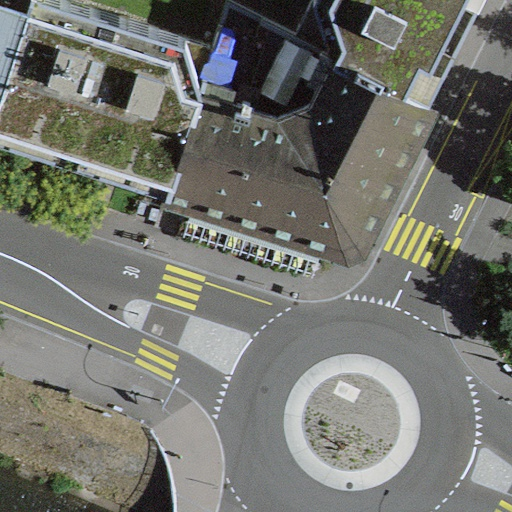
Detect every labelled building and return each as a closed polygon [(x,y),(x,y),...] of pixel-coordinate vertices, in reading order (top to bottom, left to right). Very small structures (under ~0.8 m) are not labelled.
[(0,0),(0,82),(26,0),(0,0)] [(26,0),(0,82),(0,132),(98,163),(108,130),(114,132),(120,114),(110,97),(119,70),(131,74),(148,22),(79,0),(26,0)] [(335,238),(363,227),(365,224),(429,95),(426,94),(335,48),(295,28),(238,0),(224,0),(211,42),(198,85),(166,185),(168,186),(169,185),(335,238)] [(335,48),(426,94),(440,65),(444,67),(477,0),(309,0),(295,28),(335,48)] [(108,130),(98,163),(166,185),(198,85),(211,42),(148,22),(131,74),(119,70),(110,97),(120,114),(114,132),(108,130)]
